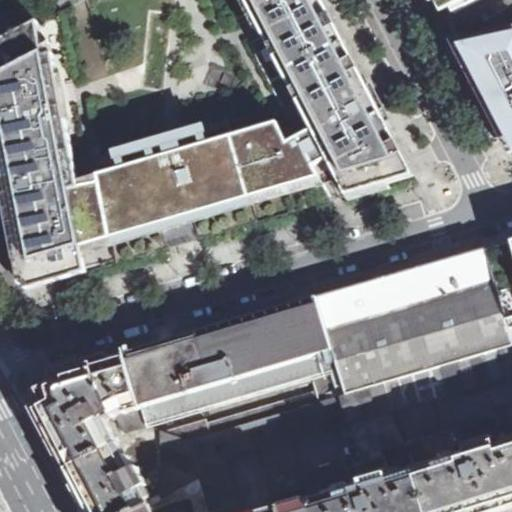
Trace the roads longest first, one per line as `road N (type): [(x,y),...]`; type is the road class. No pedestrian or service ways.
road 1 (residential): [(0,354),(481,212)]
road 2 (residential): [(481,212),(377,0)]
